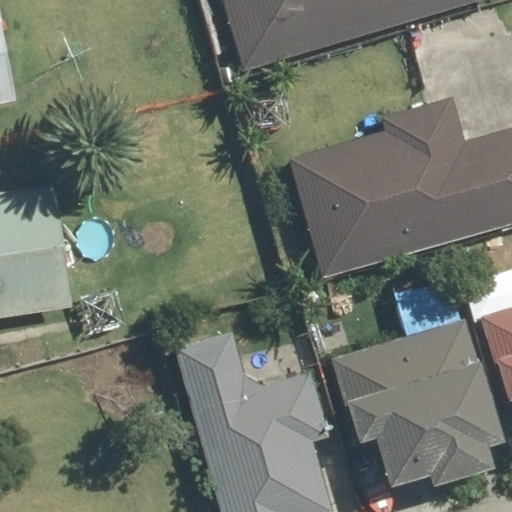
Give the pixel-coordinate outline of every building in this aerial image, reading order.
[(215,0),(237,71),(467,0),(215,0)] [(380,130),(284,159),(320,278),(511,218),(511,122),(458,139),(444,95),(376,116),(380,130)] [(49,185),(0,191),(0,320),(65,313),(49,185)] [(511,307),(470,320),(493,404),(511,398),(511,307)] [(294,316),(169,348),(210,511),(343,511),(344,511),(294,316)] [(325,361),(349,441),(358,438),(374,491),(413,479),(416,490),(485,470),(478,446),(495,441),(459,321),(325,361)]
